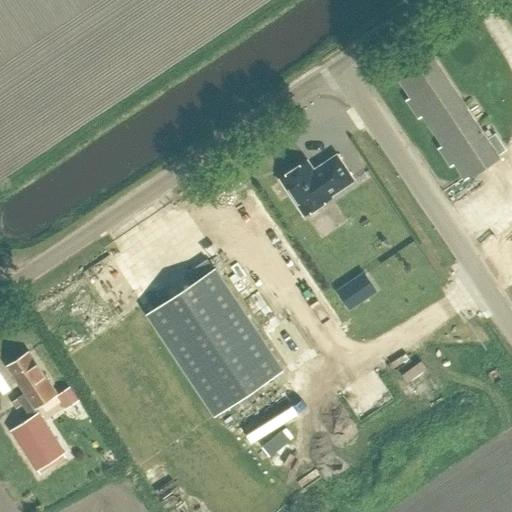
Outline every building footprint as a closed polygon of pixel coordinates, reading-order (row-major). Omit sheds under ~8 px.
[(500,157),(434,59),(402,81),(412,96),(407,99),(420,118),(424,115),(443,145),(439,147),(452,167),(457,163),(467,178),(500,157)] [(281,178),(305,215),(332,197),(331,195),(354,180),(337,155),(322,165),(323,167),(315,172),(307,160),(294,169),(291,169),(285,173),(284,176),(281,178)] [(148,313),(81,358),(184,511),(210,511),(259,479),(215,414),(283,369),(216,268),(148,313)] [(349,308),(358,302),(347,285),(338,291),(349,308)] [(31,418),(39,413),(39,412),(36,409),(58,395),(48,379),(47,380),(29,352),(8,365),(26,393),(18,398),(31,418)] [(39,413),(31,418),(11,430),(38,471),(65,453),(39,413)] [(266,455),(290,435),(280,424),(256,444),(266,455)]
